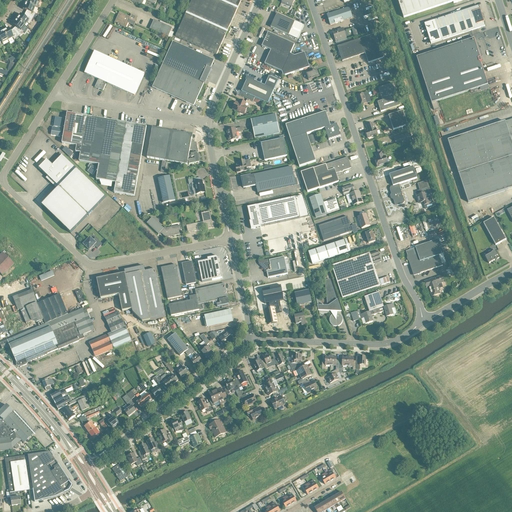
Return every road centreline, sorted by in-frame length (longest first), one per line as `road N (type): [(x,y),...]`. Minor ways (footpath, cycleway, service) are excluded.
road 1 (unclassified): [(230,238),(86,263),(5,185),(6,166),(55,93)]
road 2 (unclassified): [(423,320),(309,0)]
road 3 (track): [(369,511),(477,442),(449,407),(436,405),(327,455)]
road 4 (unclassified): [(209,124),(55,93)]
road 5 (track): [(440,405),(417,369),(511,308)]
road 6 (tertiary): [(85,469),(0,365)]
road 7 (unclassified): [(209,124),(259,0)]
road 8 (unclassified): [(85,469),(184,393)]
